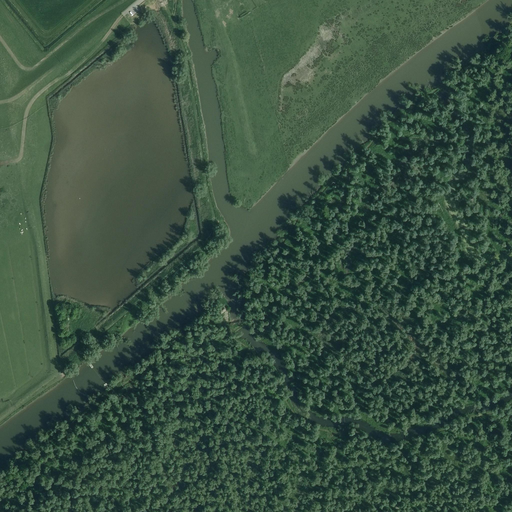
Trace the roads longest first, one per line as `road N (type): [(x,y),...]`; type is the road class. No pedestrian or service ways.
road 1 (track): [(91,343),(215,227),(185,53),(163,0)]
road 2 (track): [(0,163),(21,157),(31,103),(106,40),(122,14)]
road 3 (track): [(0,33),(29,67),(123,0)]
road 4 (track): [(0,103),(22,94),(99,28),(108,9)]
